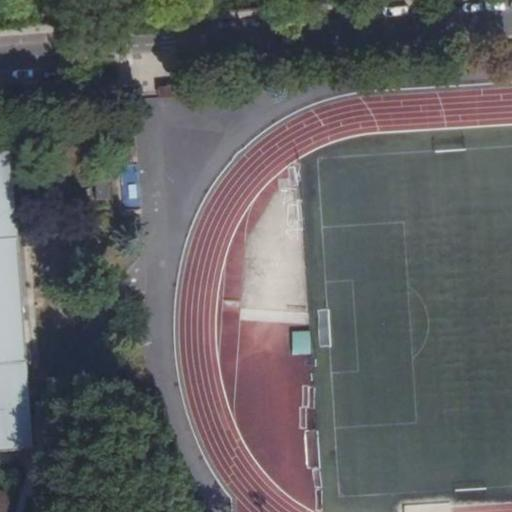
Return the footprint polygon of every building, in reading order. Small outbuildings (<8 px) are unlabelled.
[(172,87),(162,88),(163,97),(175,96),(174,87),(172,87)] [(0,451),(14,451),(17,451),(14,405),(29,403),(29,401),(20,286),(11,287),(10,272),(18,272),(9,154),(0,154),(0,451)] [(111,200),(109,181),(96,182),(98,202),(111,200)] [(18,272),(10,272),(11,287),(20,286),(18,272)] [(310,346),(309,324),(291,324),(292,347),(310,346)] [(29,403),(14,405),(17,451),(33,449),(29,403)] [(125,462),(106,479),(128,506),(148,489),(125,462)] [(0,511),(8,511),(9,510),(6,501),(0,496),(0,511)]
